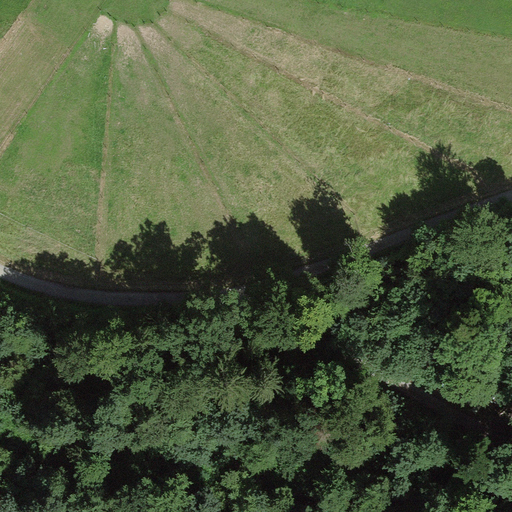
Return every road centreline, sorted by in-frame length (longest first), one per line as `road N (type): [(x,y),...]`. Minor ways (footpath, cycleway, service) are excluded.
road 1 (track): [(0,260),(53,274),(231,288),(511,193)]
road 2 (track): [(231,288),(511,434)]
